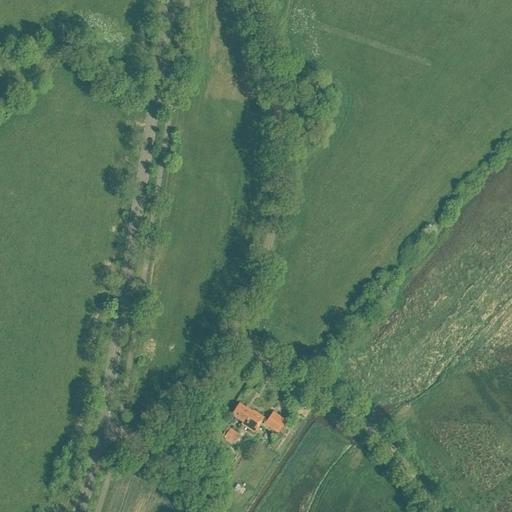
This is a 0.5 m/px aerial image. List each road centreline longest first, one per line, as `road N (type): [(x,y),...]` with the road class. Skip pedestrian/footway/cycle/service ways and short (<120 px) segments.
road 1 (secondary): [(101,431),(170,0)]
road 2 (unclassified): [(234,341),(269,244),(281,161),(253,0)]
road 3 (unclassified): [(437,511),(380,434),(234,341)]
road 4 (unclassified): [(234,341),(181,411),(145,430),(101,431)]
